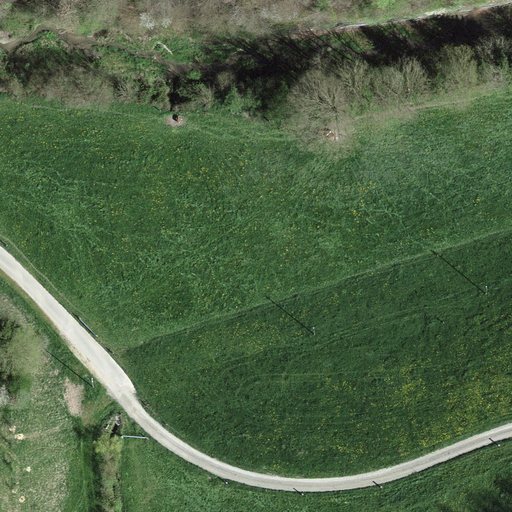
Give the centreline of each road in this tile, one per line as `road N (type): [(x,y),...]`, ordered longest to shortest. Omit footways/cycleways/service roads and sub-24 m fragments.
road 1 (track): [(511,429),(396,471),(295,484),(212,465),(132,408)]
road 2 (unclassified): [(132,408),(113,375),(0,254)]
